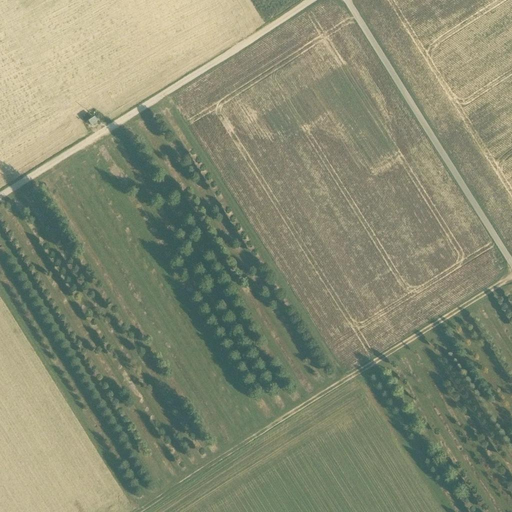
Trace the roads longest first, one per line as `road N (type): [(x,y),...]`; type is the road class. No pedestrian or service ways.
road 1 (track): [(511,275),(134,511)]
road 2 (track): [(0,195),(311,0)]
road 3 (track): [(511,264),(346,0)]
